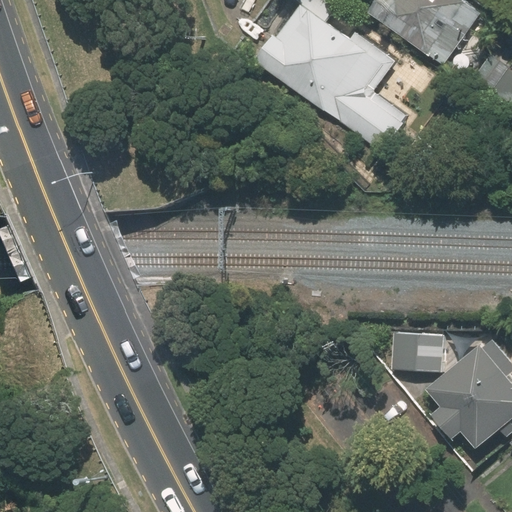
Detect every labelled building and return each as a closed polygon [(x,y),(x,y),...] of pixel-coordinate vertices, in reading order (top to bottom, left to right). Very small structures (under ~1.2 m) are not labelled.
[(403,58),(344,15),(349,9),(336,0),(308,0),(263,62),(387,154),(414,117),(379,91),(403,58)] [(474,0),(387,0),(378,15),(455,63),(489,9),(474,0)] [(511,112),(511,60),(498,49),(473,81),(511,112)] [(448,372),(448,333),(400,332),(399,371),(448,372)] [(511,350),(495,333),(435,390),(448,403),(438,412),(462,438),(468,431),(485,449),(511,423),(511,350)]
